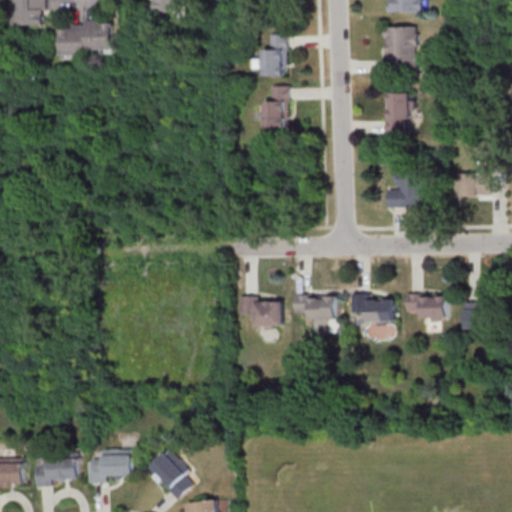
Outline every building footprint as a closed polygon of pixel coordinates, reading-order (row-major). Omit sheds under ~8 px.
[(15,0),(16,25),(47,25),(46,0),(15,0)] [(185,11),(185,0),(158,0),(158,11),(185,11)] [(392,0),(392,11),(424,12),(423,0),(392,0)] [(115,22),(62,23),(63,54),(116,53),(115,22)] [(421,25),(388,25),(388,67),(421,67),(421,25)] [(290,74),(290,34),(272,34),(272,44),(266,44),(266,74),(290,74)] [(267,127),(291,127),(291,85),(274,85),(274,95),(267,95),(267,127)] [(416,91),(390,91),(390,133),(407,133),(407,118),(416,118),(416,91)] [(430,170),(399,170),(399,187),(391,187),(391,205),(430,205),(430,170)] [(494,173),(462,173),(462,196),(494,196),(494,173)] [(341,294),(298,294),(298,318),(341,318),(341,294)] [(451,294),(410,294),(410,311),(425,311),(425,319),(451,319),(451,294)] [(398,322),(398,295),(355,295),(355,312),(369,312),(369,322),(398,322)] [(243,314),(255,314),(255,325),(286,325),(286,297),(243,297),(243,314)] [(481,326),(500,326),(500,301),(468,301),(468,319),(481,319),(481,326)] [(137,448),(106,449),(106,458),(95,458),(95,482),(109,482),(109,476),(137,475),(137,448)] [(154,467),(173,487),(171,489),(181,500),(198,484),(189,474),(193,470),(173,449),(154,467)] [(82,451),(83,479),(74,479),(71,483),(66,483),(63,480),(56,480),(56,487),(40,487),(39,464),(50,464),(50,451),(82,451)] [(0,458),(27,458),(28,484),(20,485),(20,489),(7,489),(7,485),(0,485),(0,458)] [(192,511),(191,505),(220,500),(222,511),(192,511)]
